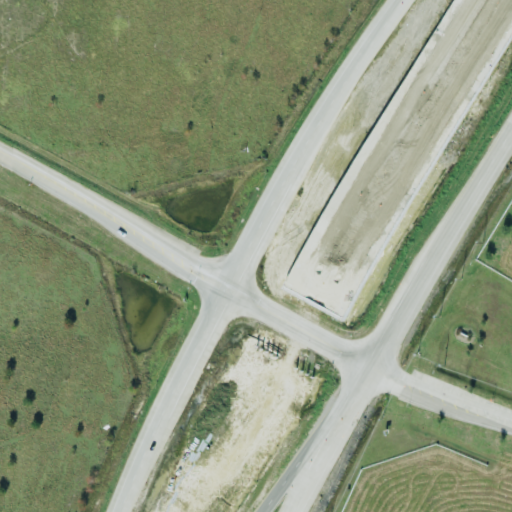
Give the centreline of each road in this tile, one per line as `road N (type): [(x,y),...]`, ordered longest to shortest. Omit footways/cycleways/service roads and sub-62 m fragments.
road 1 (tertiary): [(368,367),(0,150)]
road 2 (trunk): [(333,312),(511,19)]
road 3 (trunk): [(473,0),(296,292)]
road 4 (trunk): [(397,0),(299,147),(228,287)]
road 5 (trunk): [(368,367),(511,133)]
road 6 (trunk): [(228,287),(180,369),(116,511)]
road 7 (trunk): [(265,351),(192,511)]
road 8 (trunk): [(293,511),(368,367)]
road 9 (trunk): [(235,511),(303,372)]
road 10 (tertiary): [(368,367),(511,421)]
